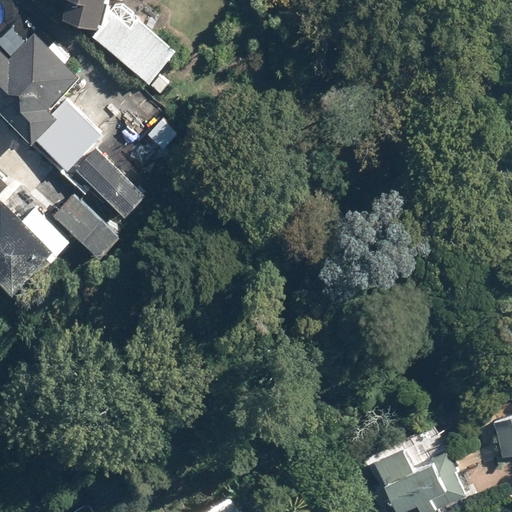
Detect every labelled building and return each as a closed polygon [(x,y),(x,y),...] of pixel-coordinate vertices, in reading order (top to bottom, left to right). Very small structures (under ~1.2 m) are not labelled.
[(72,0),(70,12),(104,18),(95,31),(160,76),(180,47),(112,0),(72,0)] [(64,94),(86,69),(19,11),(0,32),(0,99),(132,213),(152,190),(99,144),(109,133),(64,94)] [(36,205),(24,218),(1,196),(16,180),(0,163),(0,271),(19,290),(54,254),(56,256),(72,240),(36,205)] [(80,187),(58,208),(103,254),(125,233),(80,187)] [(511,417),(500,421),(508,454),(511,452),(511,417)] [(441,423),(366,460),(391,511),(430,511),(474,491),(441,423)] [(256,511),(237,483),(193,511),(256,511)] [(106,511),(98,500),(79,511),(106,511)]
